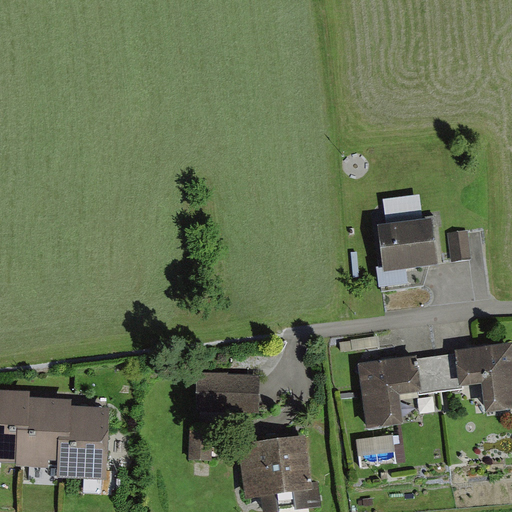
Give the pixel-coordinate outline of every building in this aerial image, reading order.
[(383,202),(387,231),(423,226),(420,198),(383,202)] [(377,232),(383,280),(438,273),(432,225),(423,226),(387,231),(377,232)] [(449,235),(452,266),(472,263),(468,233),(449,235)] [(511,348),(455,356),(460,393),(482,391),(486,420),(511,416),(511,348)] [(417,361),(422,398),(460,393),(455,356),(417,361)] [(359,369),(368,435),(404,430),(400,401),(422,398),(417,361),(359,369)] [(258,374),(199,373),(198,409),(257,411),(258,374)] [(0,396),(0,468),(17,469),(18,438),(29,438),(30,404),(31,397),(0,396)] [(29,438),(18,438),(17,469),(16,473),(49,474),(49,467),(58,467),(59,446),(70,447),(72,412),(72,405),(30,404),(29,438)] [(70,447),(59,446),(58,467),(57,484),(108,485),(111,414),(72,412),(70,447)] [(396,438),(361,440),(362,465),(397,464),(396,438)] [(238,449),(246,505),(313,496),(306,441),(238,449)]
